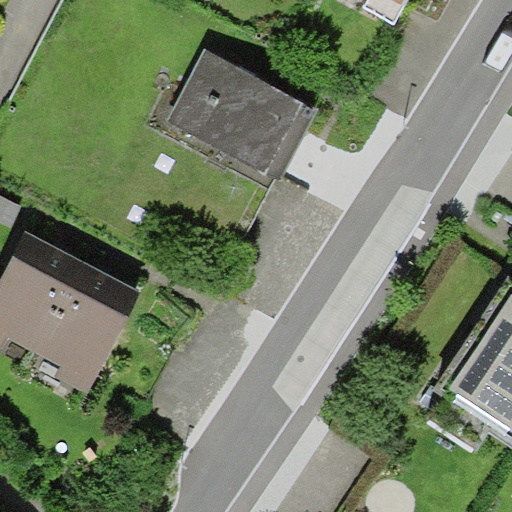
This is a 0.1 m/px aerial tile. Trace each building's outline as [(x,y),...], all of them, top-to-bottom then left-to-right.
[(390,0),(360,0),(353,15),(377,27),(390,0)] [(304,112),(196,53),(151,133),(260,193),(304,112)] [(0,277),(0,348),(27,363),(82,261),(26,230),(0,277)] [(140,292),(82,261),(27,363),(84,394),(140,292)] [(511,302),(492,290),(408,418),(467,457),(483,434),(511,452),(511,480),(510,483),(511,484),(511,302)]
